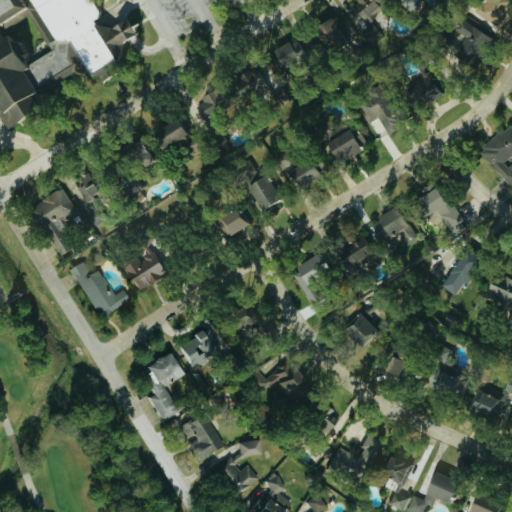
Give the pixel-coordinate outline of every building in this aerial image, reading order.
[(5,130),(0,123),(0,0),(85,0),(96,17),(122,1),(142,33),(106,52),(120,73),(99,83),(90,73),(85,76),(78,66),(13,104),(23,119),(5,130)] [(372,20),(395,0),(364,0),(359,5),(372,20)] [(480,7),(485,22),(505,15),(499,0),(480,7)] [(457,52),(481,66),(497,37),(473,23),(457,52)] [(331,49),(359,50),(360,35),(351,35),(351,30),(332,29),(331,49)] [(283,51),(294,69),(316,55),(305,37),(283,51)] [(425,112),(448,92),(431,73),(408,93),(425,112)] [(197,105),(208,128),(243,112),(231,89),(197,105)] [(185,139),(192,153),(208,145),(200,131),(193,134),(186,119),(169,128),(177,143),(185,139)] [(511,125),(488,144),(492,148),(484,155),(507,185),(511,181),(511,168),(508,163),(511,160),(511,125)] [(366,152),(359,131),(337,138),(343,159),(366,152)] [(294,159),(290,149),(276,155),(283,171),(296,166),(305,188),(327,179),(316,150),(294,159)] [(109,216),(101,204),(119,192),(109,177),(101,183),(92,170),(82,177),(87,185),(79,190),(90,206),(83,211),(94,226),(109,216)] [(255,186),(266,208),(285,200),(275,177),(255,186)] [(449,235),(462,227),(436,185),(409,201),(419,217),(432,209),(449,235)] [(77,213),(65,189),(35,203),(60,256),(75,249),(61,221),(77,213)] [(372,216),(375,222),(370,224),(390,266),(424,249),(418,237),(412,240),(395,205),(372,216)] [(236,236),(255,227),(247,210),(228,219),(236,236)] [(453,290),(475,263),(462,252),(439,278),(453,290)] [(129,269),(139,290),(169,276),(160,255),(129,269)] [(71,269),(99,319),(131,301),(124,290),(114,295),(100,270),(92,275),(85,262),(71,269)] [(478,297),(493,303),(498,302),(500,310),(508,313),(510,322),(511,323),(511,280),(496,273),(487,276),(478,297)] [(237,333),(243,324),(254,333),(261,323),(235,304),(222,321),(237,333)] [(172,345),(181,365),(194,358),(195,360),(215,350),(203,326),(185,335),(187,338),(172,345)] [(172,413),(159,386),(180,377),(167,351),(135,366),(148,392),(143,395),(155,421),(172,413)] [(383,365),(397,366),(397,352),(384,351),(383,365)] [(415,382),(493,422),(507,396),(480,382),(476,389),(454,377),(458,371),(428,356),(415,382)] [(297,380),(283,363),(263,378),(277,396),(297,380)] [(194,459),(220,447),(203,408),(171,422),(179,441),(184,439),(194,459)] [(412,459),(379,446),(372,465),(367,463),(375,441),(362,436),(354,456),(332,448),(323,474),(351,485),(356,473),(381,483),(380,488),(389,491),(384,504),(401,511),(406,497),(398,494),(412,459)] [(307,445),(313,456),(325,450),(319,438),(307,445)] [(258,454),(254,439),(241,442),(214,467),(217,478),(219,481),(221,487),(232,499),(255,478),(244,467),(234,469),(231,466),(230,461),(258,454)] [(453,481),(428,471),(418,499),(409,495),(403,510),(409,511),(424,511),(429,498),(442,503),(448,488),(450,489),(453,481)] [(262,482),(269,495),(281,489),(274,475),(262,482)] [(286,505),(266,487),(249,506),(254,511),(253,511),(284,511),(282,510),(286,505)] [(493,511),(497,503),(461,490),(455,508),(465,511),(464,511),(493,511)] [(301,511),(316,511),(321,500),(309,495),(304,506),(301,511)]
